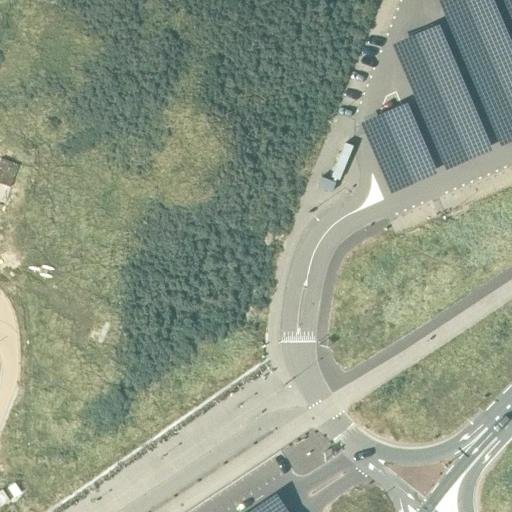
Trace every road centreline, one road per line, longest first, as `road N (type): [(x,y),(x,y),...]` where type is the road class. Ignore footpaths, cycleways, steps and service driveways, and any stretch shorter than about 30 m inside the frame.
road 1 (unclassified): [(358,448),(324,410),(265,426),(137,511)]
road 2 (primary): [(491,434),(414,457),(358,448)]
